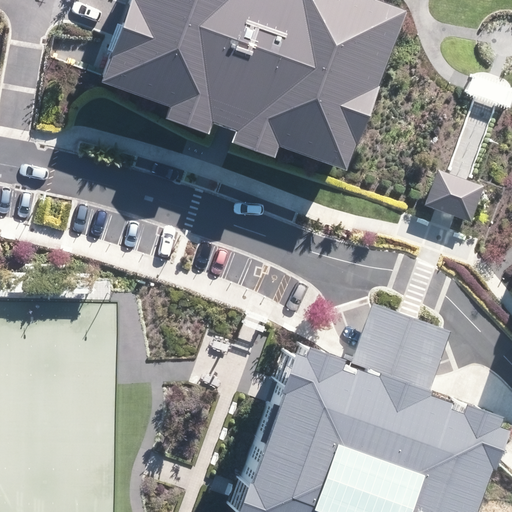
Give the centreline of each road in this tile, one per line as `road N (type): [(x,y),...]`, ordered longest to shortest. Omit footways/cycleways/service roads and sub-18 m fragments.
road 1 (residential): [(511,356),(447,289),(393,264),(3,155)]
road 2 (residential): [(31,0),(3,155)]
